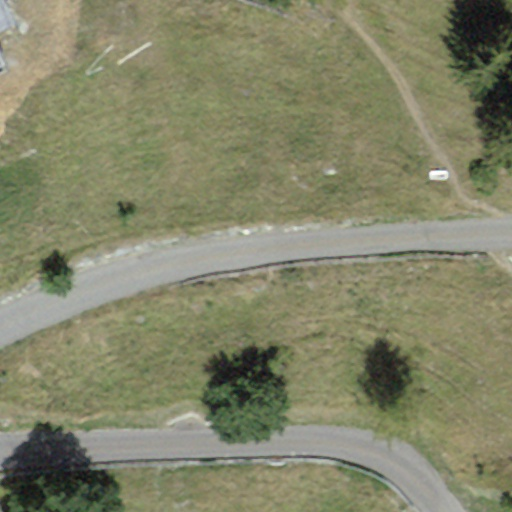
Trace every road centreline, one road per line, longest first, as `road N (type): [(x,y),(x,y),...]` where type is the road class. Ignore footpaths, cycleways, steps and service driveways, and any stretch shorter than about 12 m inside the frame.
road 1 (residential): [(0,340),(154,270),(389,244),(511,245)]
road 2 (residential): [(439,511),(420,484),(382,460),(349,455),(298,448),(0,451)]
